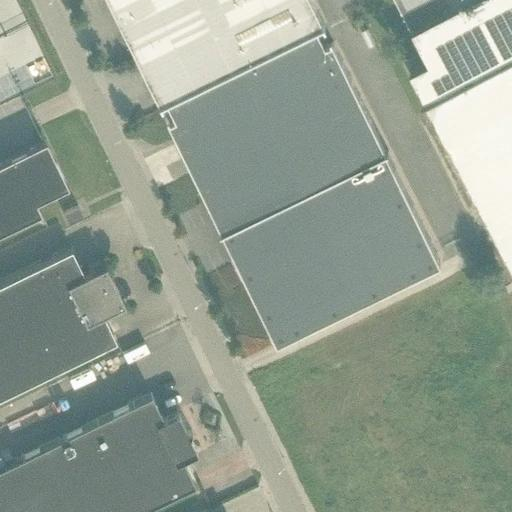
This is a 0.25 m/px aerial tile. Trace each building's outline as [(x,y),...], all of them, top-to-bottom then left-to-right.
[(111,0),(161,103),(162,105),(169,102),(177,118),(170,121),(276,341),(440,261),(334,42),(327,46),(319,29),(326,26),(325,24),(324,24),(312,0),(111,0)] [(511,0),(399,0),(414,28),(429,57),(410,66),(414,73),(430,104),(511,61),(511,0)] [(511,61),(430,104),(511,261),(511,61)] [(13,155),(35,201),(67,185),(45,140),(13,155)] [(0,161),(0,212),(7,228),(40,212),(35,201),(13,155),(0,161)] [(68,223),(82,216),(77,205),(63,212),(68,223)] [(71,247),(0,281),(0,394),(115,339),(103,314),(124,303),(119,293),(105,263),(83,274),(71,247)] [(190,430),(184,428),(177,412),(163,419),(150,393),(0,466),(0,511),(135,511),(194,484),(182,458),(196,451),(188,435),(190,430)]
